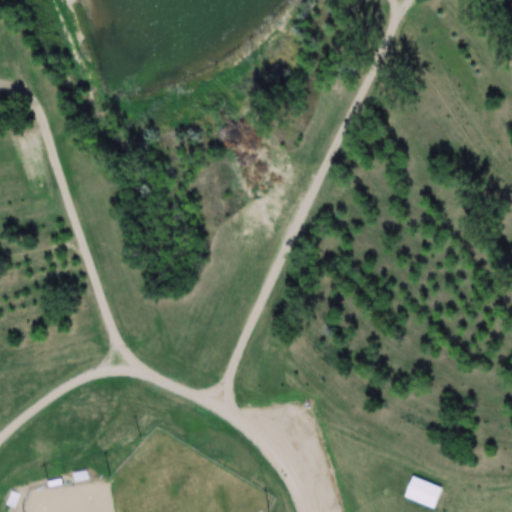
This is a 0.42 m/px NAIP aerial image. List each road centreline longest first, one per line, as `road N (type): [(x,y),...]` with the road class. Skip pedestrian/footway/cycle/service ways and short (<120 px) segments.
road 1 (residential): [(393,7),(211,398)]
road 2 (residential): [(305,511),(292,478),(256,432),(211,398),(123,360),(75,374),(0,438)]
road 3 (residential): [(123,360),(1,12)]
road 4 (residential): [(80,225),(0,252),(2,82),(30,77)]
